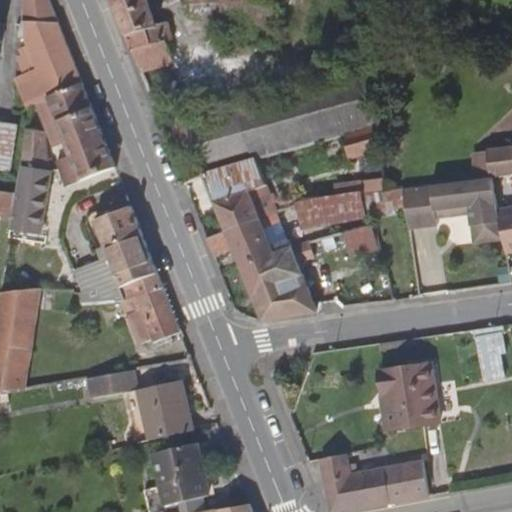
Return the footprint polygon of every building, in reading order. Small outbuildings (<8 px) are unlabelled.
[(24,0),(23,24),(26,46),(20,48),(22,55),(17,57),(24,74),(15,78),(26,108),(30,107),(36,104),(84,83),(51,0),(24,0)] [(112,0),(141,70),(175,61),(168,41),(173,39),(168,23),(159,25),(150,0),(112,0)] [(186,0),(187,4),(206,3),(205,36),(222,37),(222,33),(223,0),(186,0)] [(276,0),(223,0),(222,33),(275,35),(276,0)] [(205,174),(259,158),(346,133),(378,124),(368,68),(184,119),(205,174)] [(106,136),(84,83),(36,104),(41,119),(46,131),(26,129),(20,165),(53,170),(47,152),(48,137),(53,148),(65,143),(71,157),(56,161),(60,170),(67,186),(117,166),(106,136)] [(0,167),(15,170),(22,123),(0,120),(0,167)] [(378,124),(346,133),(351,159),(382,150),(378,124)] [(493,177),(511,174),(511,147),(488,150),(493,177)] [(475,179),(493,177),(488,150),(471,151),(475,179)] [(259,158),(205,174),(227,230),(276,212),(265,186),(268,184),(259,158)] [(20,165),(16,193),(11,217),(10,229),(43,235),(55,170),(53,170),(20,165)] [(477,241),(505,238),(499,209),(493,177),(475,179),(404,188),(408,206),(411,229),(439,225),(438,217),(437,210),(471,204),(472,212),(477,241)] [(370,192),(365,193),(371,215),(408,206),(404,188),(388,190),(370,192)] [(0,215),(11,217),(16,193),(0,190),(0,215)] [(365,193),(297,204),(298,205),(302,222),(304,229),(367,219),(367,216),(371,215),(365,193)] [(471,204),(437,210),(438,217),(472,212),(471,204)] [(149,246),(134,206),(95,222),(105,247),(111,261),(121,287),(159,271),(149,246)] [(511,206),(499,209),(505,238),(508,252),(511,251),(511,206)] [(208,238),(215,256),(235,250),(242,266),(285,248),(277,227),(285,223),(279,210),(276,212),(227,230),(208,238)] [(352,231),(345,233),(352,257),(381,249),(374,225),(352,231)] [(264,321),(321,312),(314,297),(301,264),(316,258),(311,243),(295,249),(294,245),(285,248),(242,266),(263,319),(264,321)] [(111,261),(105,247),(98,249),(103,264),(111,261)] [(83,302),(120,301),(125,300),(124,295),(121,287),(111,261),(103,264),(90,270),(95,286),(82,291),(83,302)] [(76,275),(82,291),(95,286),(90,270),(76,275)] [(170,297),(159,271),(121,287),(124,295),(132,293),(133,299),(125,300),(120,301),(139,347),(183,331),(170,297)] [(383,304),(397,302),(391,282),(378,285),(383,304)] [(0,292),(0,393),(27,388),(42,289),(33,289),(0,292)] [(467,377),(499,372),(496,348),(464,353),(467,377)] [(390,405),(384,406),(388,432),(442,423),(432,361),(385,368),(388,393),(390,405)] [(143,385),(161,382),(158,366),(140,369),(143,385)] [(137,369),(98,376),(102,396),(138,390),(148,440),(195,430),(184,380),(141,389),(137,369)] [(102,396),(98,376),(87,378),(91,398),(102,396)] [(166,506),(213,495),(200,443),(154,453),(166,506)] [(374,507),(430,496),(424,460),(351,472),(348,454),(321,458),(327,494),(352,511),(374,507)] [(329,511),(345,511),(352,511),(327,494),(329,511)] [(254,511),(251,503),(205,511),(254,511)]
